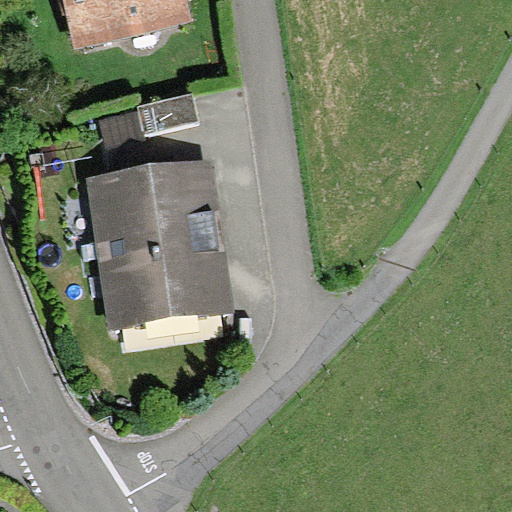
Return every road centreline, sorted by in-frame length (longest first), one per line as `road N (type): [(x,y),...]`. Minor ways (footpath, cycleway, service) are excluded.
road 1 (residential): [(252,0),(304,360),(112,511)]
road 2 (residential): [(0,317),(45,430)]
